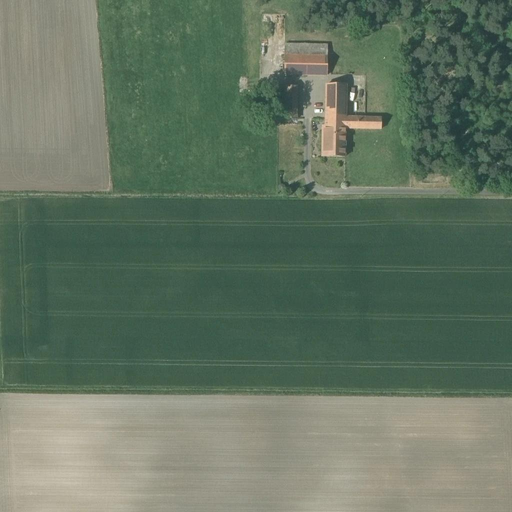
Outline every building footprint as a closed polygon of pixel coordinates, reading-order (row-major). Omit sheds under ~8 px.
[(328,42),(286,41),(285,71),(327,72),(328,42)] [(377,59),(349,59),(349,70),(377,71),(377,59)] [(297,117),(297,84),(285,84),(285,117),(297,117)] [(327,85),(326,132),(346,132),(346,130),(382,130),(382,94),(365,94),(365,119),(347,119),(346,86),(327,85)] [(345,158),(346,132),(326,132),(323,132),(323,158),(345,158)]
